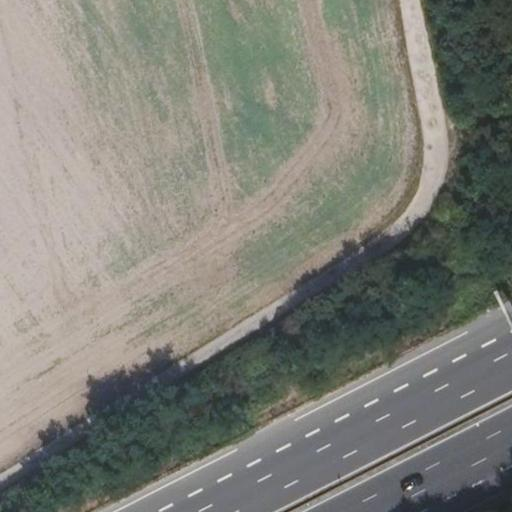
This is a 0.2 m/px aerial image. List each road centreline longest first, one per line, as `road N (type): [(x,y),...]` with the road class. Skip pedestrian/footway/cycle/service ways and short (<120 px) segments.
road 1 (track): [(0,473),(409,220),(431,171),(404,0)]
road 2 (trunk): [(511,352),(189,511)]
road 3 (trunk): [(370,511),(511,437)]
